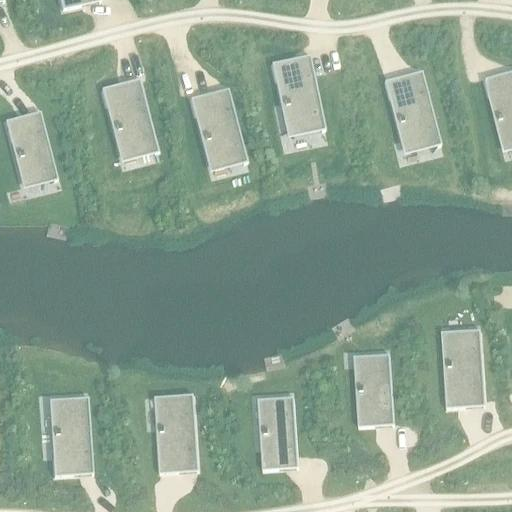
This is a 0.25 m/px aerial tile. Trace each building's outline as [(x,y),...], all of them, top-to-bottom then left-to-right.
[(59,0),(62,13),(81,8),(86,6),(85,1),(88,0),(59,0)] [(290,62),(271,66),(275,84),(279,84),(283,105),(284,110),(289,133),(323,126),(311,64),(308,65),(297,68),(296,62),(290,63),(290,62)] [(502,77),(484,82),(488,100),(492,99),(498,120),(497,120),(498,125),(499,125),(505,148),(511,146),(511,81),(509,82),(508,77),(502,78),(502,77)] [(402,79),(384,84),(388,102),(392,101),(398,122),(397,122),(398,127),(399,127),(405,150),(439,141),(423,80),(421,81),(409,84),(408,79),(402,80),(402,79)] [(120,87),(101,92),(106,110),(110,109),(115,130),(114,130),(116,135),(122,158),(156,149),(140,88),(127,92),(125,86),(120,88),(120,87)] [(208,97),(190,101),(194,119),(198,119),(204,139),(203,140),(205,145),(205,144),(211,167),(245,159),(229,98),(227,98),(227,99),(215,102),(214,96),(209,98),(208,97)] [(20,120),(5,124),(10,145),(11,144),(12,150),(15,149),(17,157),(18,162),(19,162),(25,184),(55,176),(41,121),(39,121),(39,122),(28,125),(26,119),(21,121),(20,120)] [(481,340),(446,343),(447,366),(447,372),(448,372),(449,393),(445,394),(446,412),(465,411),(465,410),(471,409),(471,404),(482,403),(482,404),(485,403),(481,340)] [(390,365),(358,367),(360,391),(359,391),(359,396),(360,396),(360,404),(357,404),(357,410),(358,431),(374,430),(374,429),(380,428),(380,423),(392,422),(394,422),(390,365)] [(194,405),(159,408),(161,432),(160,432),(160,437),(161,437),(162,458),(158,459),(159,477),(179,476),(178,475),(184,475),(184,469),(196,468),(196,469),(198,469),(194,405)] [(88,408),(53,410),(55,434),(54,434),(54,439),(55,439),(56,461),(52,461),(54,480),(73,478),(73,477),(78,477),(78,471),(90,471),(92,471),(88,408)] [(294,408),(262,410),(264,433),(263,434),(264,439),(265,447),(261,447),(262,452),(261,453),(262,474),(278,473),(278,472),(284,471),(284,466),(296,465),(298,465),(294,408)]
